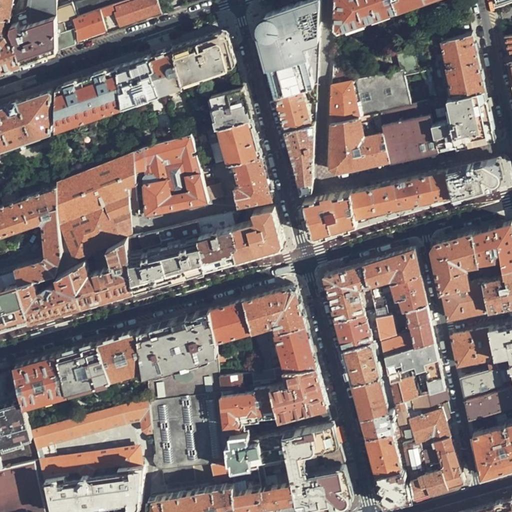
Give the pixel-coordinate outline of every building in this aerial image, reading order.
[(0,0),(0,13),(7,14),(12,15),(14,0),(0,0)] [(13,33),(23,61),(28,59),(59,49),(58,23),(58,7),(57,0),(29,0),(27,10),(13,15),(11,27),(13,33)] [(77,27),(79,42),(140,21),(163,13),(160,0),(124,0),(79,15),(78,16),(74,17),(77,27)] [(124,0),(77,0),(75,1),(79,15),(124,0)] [(307,86),(318,84),(321,0),(305,0),(277,10),(266,14),(262,16),(260,20),(258,24),(259,26),(277,93),(304,87),(307,86)] [(337,0),(336,24),(336,25),(336,26),(337,27),(337,28),(337,29),(337,30),(398,8),(395,0),(337,0)] [(395,0),(398,8),(415,3),(422,0),(395,0)] [(58,23),(74,17),(78,16),(73,2),(58,7),(58,23)] [(0,69),(23,61),(13,33),(9,34),(8,32),(5,29),(7,14),(0,13),(0,69)] [(69,45),(79,42),(77,27),(74,17),(58,23),(59,49),(69,45)] [(199,37),(175,45),(185,80),(204,73),(217,69),(237,62),(230,35),(220,29),(199,37)] [(438,98),(485,88),(483,78),(475,39),(473,32),(458,35),(430,42),(431,50),(444,47),(446,56),(440,57),(441,63),(439,64),(439,68),(440,67),(443,80),(433,82),(438,98)] [(418,73),(409,44),(395,48),(402,70),(403,76),(418,73)] [(185,80),(175,45),(165,49),(155,52),(157,67),(154,69),(162,90),(185,82),(186,82),(185,80)] [(157,67),(155,52),(138,58),(120,64),(125,103),(162,90),(154,69),(157,67)] [(347,63),(335,65),(334,75),(349,73),(347,63)] [(125,103),(120,64),(89,75),(58,86),(58,126),(95,113),(117,106),(125,103)] [(435,69),(430,70),(433,82),(443,80),(440,67),(439,68),(435,69)] [(218,74),(217,69),(204,73),(205,78),(218,74)] [(403,76),(402,70),(352,80),(361,114),(380,110),(412,104),(403,76)] [(349,73),(334,75),(334,84),(351,80),(349,73)] [(361,114),(352,80),(351,80),(334,84),(333,93),(332,120),(361,114)] [(317,101),(318,84),(307,86),(311,103),(317,101)] [(218,125),(252,116),(248,100),(244,85),(212,94),(218,116),(216,116),(218,125)] [(283,114),(286,127),(313,121),(304,87),(277,93),(283,114)] [(0,146),(54,128),(54,88),(10,103),(0,106),(0,146)] [(429,100),(439,149),(496,137),(493,122),(485,88),(438,98),(429,100)] [(429,100),(412,104),(380,110),(392,160),(439,149),(429,100)] [(117,106),(95,113),(96,119),(118,111),(117,106)] [(361,114),(332,120),(330,164),(340,172),(360,168),(392,160),(380,110),(361,114)] [(226,162),(262,154),(258,139),(252,116),(218,125),(216,126),(225,160),(226,162)] [(292,150),(303,191),(313,188),(316,120),(313,121),(286,127),(292,150)] [(148,215),(211,200),(208,188),(203,171),(202,166),(192,132),(146,145),(134,149),(139,200),(147,199),(148,215)] [(111,247),(130,236),(120,236),(114,217),(131,212),(135,211),(140,210),(139,200),(134,149),(58,182),(58,187),(59,272),(60,274),(65,271),(75,266),(88,259),(111,247)] [(240,203),(274,196),(269,178),(262,154),(226,162),(225,160),(202,166),(203,171),(228,166),(229,168),(238,166),(243,184),(236,185),(235,184),(230,185),(229,182),(208,188),(211,200),(238,195),(240,203)] [(448,168),(454,194),(480,187),(496,183),(503,171),(500,157),(448,168)] [(417,205),(454,194),(448,168),(352,189),(359,222),(417,205)] [(58,187),(23,199),(32,225),(44,220),(47,221),(48,256),(45,259),(17,268),(21,283),(42,277),(59,272),(58,187)] [(335,229),(359,222),(352,189),(305,199),(315,235),(335,229)] [(0,206),(0,235),(32,225),(23,199),(0,206)] [(281,222),(276,205),(255,209),(258,218),(245,222),(244,219),(239,220),(240,223),(236,225),(240,239),(235,241),(239,257),(282,245),(285,238),(281,222)] [(201,220),(202,226),(208,224),(211,231),(236,225),(232,212),(201,220)] [(510,265),(511,264),(511,218),(496,223),(474,229),(481,260),(483,269),(484,274),(485,278),(495,276),(494,274),(505,271),(505,270),(504,263),(499,260),(490,262),(490,258),(508,255),(510,265)] [(192,271),(207,266),(205,250),(203,244),(201,235),(204,234),(202,226),(201,220),(142,235),(130,236),(137,287),(149,283),(192,271)] [(218,263),(239,257),(235,241),(240,239),(236,225),(211,231),(208,224),(202,226),(204,234),(201,235),(203,244),(205,250),(207,266),(218,263)] [(481,260),(474,229),(454,235),(438,239),(435,247),(443,288),(469,282),(466,263),(481,260)] [(105,296),(137,287),(130,236),(111,247),(116,266),(92,273),(88,259),(75,266),(85,302),(105,296)] [(392,253),(365,261),(370,282),(389,276),(391,273),(390,271),(393,271),(395,279),(421,271),(416,246),(392,253)] [(332,295),(338,318),(375,307),(371,286),(370,282),(365,261),(351,265),(326,273),(332,295)] [(511,264),(510,265),(511,269),(511,273),(495,276),(485,278),(491,308),(511,303),(511,264)] [(48,313),(85,302),(75,266),(65,271),(68,282),(66,283),(65,282),(60,283),(58,283),(57,282),(55,283),(54,284),(53,285),(47,287),(47,289),(45,289),(42,277),(21,283),(31,314),(32,317),(48,313)] [(11,319),(31,314),(21,283),(17,268),(0,272),(0,321),(4,321),(7,320),(11,319)] [(425,287),(421,271),(395,279),(371,286),(375,307),(377,316),(389,312),(385,294),(396,291),(398,297),(403,296),(406,307),(408,306),(428,300),(425,287)] [(450,317),(491,308),(485,278),(469,282),(443,288),(446,297),(450,317)] [(269,290),(245,297),(254,328),(271,323),(269,316),(274,315),(278,329),(307,321),(301,296),(298,287),(292,284),(269,290)] [(254,328),(245,297),(238,299),(211,307),(217,339),(254,328)] [(430,312),(428,300),(408,306),(413,324),(407,326),(407,330),(397,333),(392,311),(389,312),(377,316),(381,336),(385,352),(387,352),(435,338),(430,312)] [(217,339),(211,307),(191,313),(154,324),(138,328),(146,372),(150,402),(222,394),(220,375),(217,349),(217,339)] [(375,307),(338,318),(339,324),(345,346),(381,336),(377,316),(375,307)] [(313,343),(307,321),(278,329),(277,329),(287,367),(318,364),(313,343)] [(497,355),(504,383),(507,382),(511,380),(511,321),(490,326),(497,355)] [(497,355),(490,326),(470,330),(454,333),(460,363),(483,358),(497,355)] [(146,372),(138,328),(119,334),(100,339),(113,376),(115,381),(146,372)] [(266,333),(260,335),(256,336),(258,370),(270,369),(271,369),(266,333)] [(350,364),(354,380),(388,371),(385,352),(381,336),(345,346),(350,364)] [(436,342),(435,338),(387,352),(397,402),(406,399),(412,397),(446,387),(439,352),(436,342)] [(113,376),(100,339),(80,345),(60,351),(70,391),(74,390),(73,389),(113,376)] [(70,391),(60,351),(39,357),(16,364),(24,400),(25,404),(70,391)] [(485,370),(463,375),(465,386),(467,394),(504,383),(497,355),(483,358),(485,370)] [(324,388),(318,364),(287,367),(271,369),(270,369),(271,378),(276,378),(275,375),(287,374),(288,377),(295,377),(295,380),(272,385),(275,419),(329,409),(324,388)] [(270,369),(258,370),(252,372),(253,381),(259,380),(267,379),(271,378),(270,369)] [(361,406),(363,415),(391,407),(396,406),(388,371),(354,380),(361,406)] [(264,386),(272,385),(271,378),(267,379),(268,382),(260,384),(259,380),(253,381),(252,372),(242,373),(244,392),(254,391),(254,387),(264,386)] [(220,375),(222,394),(226,433),(248,431),(247,420),(252,419),(258,418),(259,420),(275,419),(272,385),(264,386),(254,387),(254,391),(244,392),(242,373),(220,375)] [(511,380),(507,382),(509,388),(468,399),(472,417),(496,410),(496,412),(497,413),(504,411),(503,408),(511,405),(511,380)] [(448,394),(446,387),(412,397),(420,407),(443,400),(449,399),(448,394)] [(217,464),(230,463),(226,433),(222,394),(150,402),(159,464),(159,471),(162,470),(194,467),(213,465),(217,464)] [(148,397),(31,429),(33,437),(43,480),(44,479),(51,511),(129,500),(130,504),(133,507),(137,508),(139,507),(142,506),(143,506),(144,503),(145,484),(147,468),(146,466),(145,466),(140,466),(138,448),(58,459),(54,439),(125,420),(143,418),(145,428),(149,430),(152,430),(153,429),(148,397)] [(409,410),(420,407),(412,397),(406,399),(409,410)] [(405,465),(413,495),(431,489),(426,472),(421,452),(409,410),(406,399),(397,402),(405,442),(405,465)] [(3,406),(0,406),(0,445),(5,444),(6,447),(14,445),(14,442),(15,442),(16,444),(25,441),(24,439),(33,437),(31,429),(31,425),(25,427),(23,419),(29,418),(25,404),(24,400),(3,406)] [(451,428),(443,400),(420,407),(409,410),(421,452),(438,447),(439,451),(456,446),(451,428)] [(509,466),(511,465),(511,405),(503,408),(504,411),(497,413),(500,425),(475,432),(484,474),(509,466)] [(396,406),(391,407),(396,428),(400,427),(396,406)] [(391,407),(363,415),(368,431),(369,434),(396,428),(391,407)] [(285,431),(300,511),(302,511),(346,504),(354,494),(351,484),(334,421),(315,425),(285,431)] [(374,454),(379,472),(403,466),(398,443),(402,442),(400,427),(396,428),(369,434),(374,454)] [(232,463),(238,511),(300,511),(285,431),(257,436),(249,438),(248,431),(226,433),(230,463),(232,463)] [(460,459),(456,446),(439,451),(444,466),(450,484),(466,479),(460,459)] [(444,466),(439,451),(438,447),(421,452),(426,472),(444,466)] [(0,468),(0,511),(44,511),(40,492),(44,491),(41,479),(37,479),(34,461),(2,468),(0,468)] [(152,495),(150,511),(238,511),(232,463),(230,463),(217,464),(219,482),(227,480),(227,483),(231,482),(232,483),(152,495)] [(387,502),(413,495),(405,465),(403,466),(379,472),(380,476),(387,502)] [(434,488),(450,484),(444,466),(426,472),(431,489),(434,488)] [(194,467),(162,470),(165,487),(180,484),(183,485),(196,482),(194,467)] [(511,511),(511,496),(493,502),(473,508),(473,511),(511,511)]
